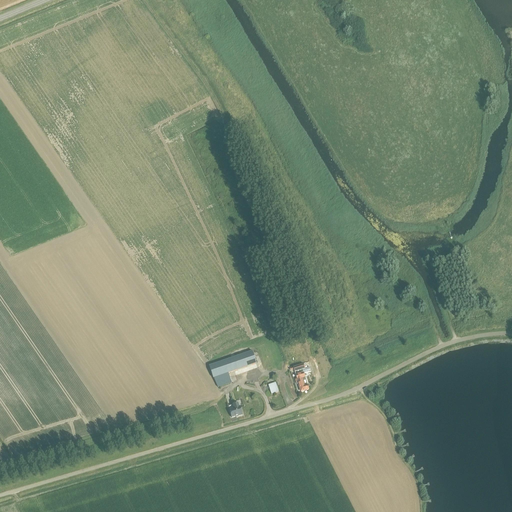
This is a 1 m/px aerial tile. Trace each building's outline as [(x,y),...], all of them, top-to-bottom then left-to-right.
[(214,378),(228,373),(256,364),(252,351),(210,366),(214,378)] [(228,373),(214,378),(218,388),(232,383),(228,373)] [(304,374),(296,376),(297,380),(298,383),(301,392),(309,389),(307,385),(305,378),(304,374)] [(276,384),(269,386),(271,395),(279,392),(276,384)] [(238,403),(233,405),(234,408),(229,410),(232,418),(238,416),(238,417),(243,415),(240,407),(239,407),(238,403)]
